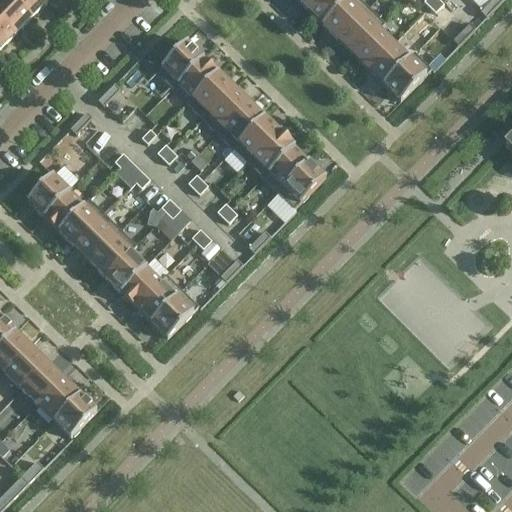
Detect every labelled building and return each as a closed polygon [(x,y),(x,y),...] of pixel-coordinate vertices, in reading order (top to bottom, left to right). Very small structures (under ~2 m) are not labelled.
[(0,0),(0,20),(16,36),(20,32),(31,21),(9,0),(0,0)] [(9,0),(31,21),(46,6),(40,0),(9,0)] [(293,0),(306,13),(319,0),(293,0)] [(319,0),(306,13),(322,28),(349,0),(319,0)] [(369,11),(356,0),(349,0),(322,28),(337,43),(369,11)] [(438,3),(435,0),(428,0),(423,5),(429,11),(438,3)] [(498,0),(494,0),(482,13),(480,15),(485,21),(502,4),(498,0)] [(443,8),(438,3),(429,11),(435,17),(443,8)] [(384,27),(369,11),(337,43),(353,59),(378,32),(384,27)] [(16,36),(0,20),(0,51),(1,52),(16,36)] [(468,27),(466,29),(452,44),(458,49),(474,33),(468,27)] [(378,32),(353,59),(368,74),(394,47),(378,32)] [(155,76),(171,92),(202,60),(186,44),(155,76)] [(409,62),(394,47),(368,74),(384,89),(409,62)] [(409,62),(384,89),(400,104),(431,73),(415,57),(409,62)] [(186,106),(186,107),(218,75),(202,60),(171,92),(172,93),(177,87),(191,101),(186,106)] [(218,75),(186,107),(202,122),(233,90),(218,75)] [(114,88),(97,105),(103,110),(119,93),(114,88)] [(202,122),(217,137),(248,105),(233,90),(202,122)] [(233,152),(264,120),(248,105),(217,137),(233,152)] [(86,116),(70,133),(75,138),(92,121),(86,116)] [(233,152),(248,167),(279,136),(264,120),(233,152)] [(141,142),(147,147),(147,148),(155,139),(149,133),(141,142)] [(279,136),(248,167),(262,181),(293,149),(279,136)] [(511,136),(502,146),(511,155),(511,136)] [(165,148),(156,157),(162,163),(171,154),(165,148)] [(262,181),(277,196),(308,164),(293,149),(262,181)] [(171,154),(162,163),(168,168),(176,160),(171,154)] [(122,157),(114,166),(120,172),(128,163),(122,157)] [(130,192),(135,187),(144,178),(128,163),(120,172),(114,177),(130,192)] [(277,196),(294,212),(325,180),(308,164),(277,196)] [(26,204),(42,220),(68,193),(78,183),(63,169),(53,179),(52,177),(26,204)] [(149,184),(144,178),(135,187),(141,192),(149,184)] [(196,178),(187,187),(193,193),(201,184),(196,178)] [(201,184),(193,193),(199,199),(207,190),(201,184)] [(490,242),(506,227),(468,187),(452,203),(490,242)] [(58,235),(89,203),(88,202),(83,208),(68,193),(42,220),(58,235)] [(89,203),(58,235),(73,250),(104,218),(89,203)] [(174,208),(169,203),(160,211),(166,217),(174,208)] [(225,207),(216,216),(222,221),(231,213),(225,207)] [(180,214),(174,208),(166,217),(172,223),(180,214)] [(180,214),(172,223),(166,217),(155,228),(170,243),(190,223),(181,213),(180,214)] [(231,213),(222,221),(228,227),(236,218),(231,213)] [(104,218),(73,250),(88,265),(120,233),(104,218)] [(424,230),(243,412),(235,405),(216,425),(287,496),(306,477),(289,460),(471,277),(424,230)] [(120,233),(88,265),(104,280),(135,248),(120,233)] [(205,238),(200,233),(191,242),(197,247),(205,238)] [(264,235),(250,250),(248,252),(253,257),(270,241),(264,235)] [(211,244),(205,238),(197,247),(203,253),(211,244)] [(135,248),(104,280),(119,295),(145,269),(130,255),(136,249),(135,248)] [(215,253),(178,287),(191,301),(228,267),(215,253)] [(220,280),(225,286),(242,269),(236,263),(220,280)] [(145,269),(119,295),(135,311),(166,279),(165,278),(160,283),(145,269)] [(166,279),(135,311),(150,326),(181,294),(166,279)] [(166,342),(197,310),(181,294),(150,326),(166,342)] [(0,349),(15,334),(0,320),(0,349)] [(0,349),(0,371),(4,376),(30,349),(15,334),(0,349)] [(4,376),(21,393),(47,366),(30,349),(4,376)] [(37,408),(63,381),(47,366),(21,393),(37,408)] [(37,408),(54,425),(80,398),(63,381),(37,408)] [(54,425),(70,440),(96,414),(80,398),(54,425)] [(0,445),(0,459),(2,461),(9,454),(0,445)] [(28,487),(34,481),(43,472),(36,465),(21,480),(28,487)] [(20,495),(28,487),(21,480),(20,481),(13,488),(20,495)] [(12,504),(20,495),(13,488),(5,496),(12,504)] [(12,504),(5,496),(4,497),(0,501),(0,507),(4,511),(12,504)] [(406,511),(392,499),(380,511),(406,511)]
